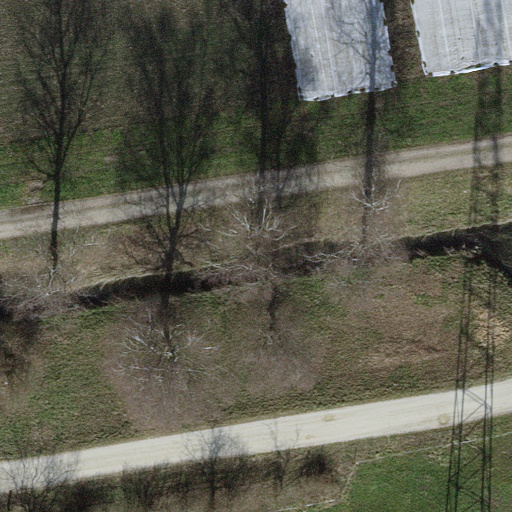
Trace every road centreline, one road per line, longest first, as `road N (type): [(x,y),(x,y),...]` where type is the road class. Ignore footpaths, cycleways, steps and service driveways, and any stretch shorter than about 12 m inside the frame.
road 1 (track): [(0,477),(511,389)]
road 2 (track): [(0,224),(511,147)]
